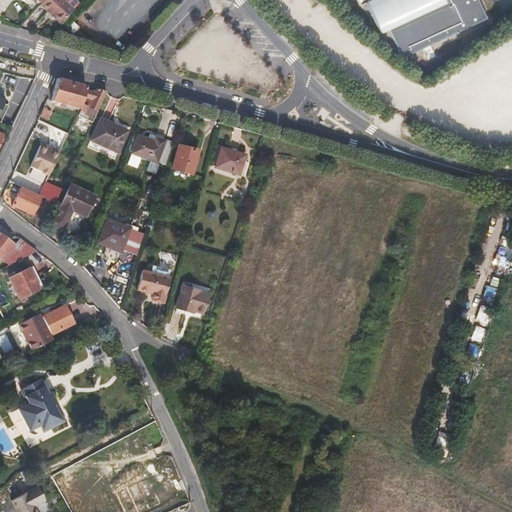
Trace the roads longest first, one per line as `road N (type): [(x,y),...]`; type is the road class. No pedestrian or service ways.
road 1 (secondary): [(272,117),(511,184)]
road 2 (secondary): [(511,173),(401,146),(337,108),(303,73)]
road 3 (residential): [(203,511),(125,329)]
road 4 (residential): [(125,329),(89,285),(0,211)]
road 5 (residential): [(0,178),(55,56)]
road 6 (secondary): [(151,82),(272,117)]
